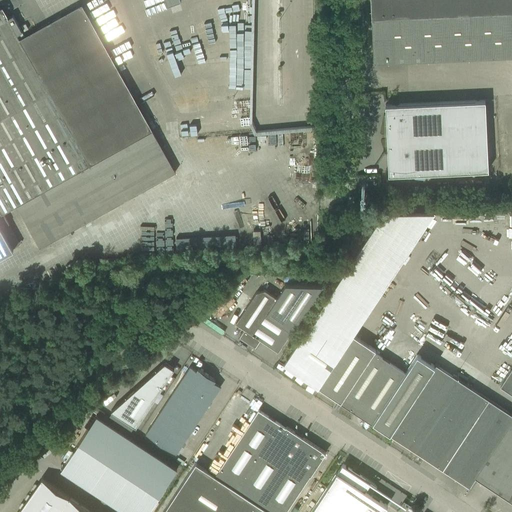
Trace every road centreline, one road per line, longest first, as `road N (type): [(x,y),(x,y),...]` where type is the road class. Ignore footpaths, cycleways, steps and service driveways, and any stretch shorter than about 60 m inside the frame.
road 1 (unclassified): [(185,317),(467,511)]
road 2 (residential): [(344,177),(344,0)]
